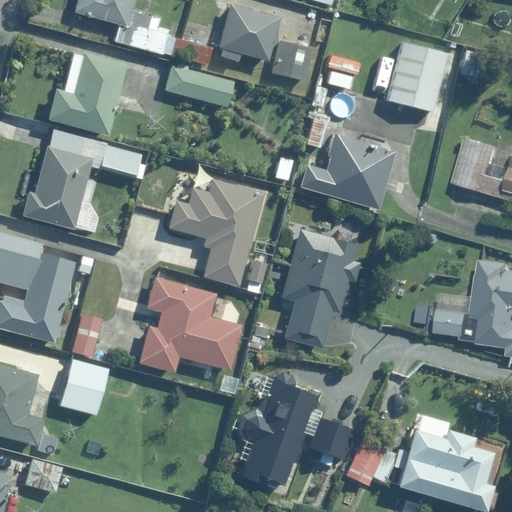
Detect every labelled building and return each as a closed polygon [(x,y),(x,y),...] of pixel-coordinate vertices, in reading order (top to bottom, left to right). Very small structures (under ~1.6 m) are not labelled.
[(129,0),(73,0),(70,15),(115,27),(122,29),(127,12),(129,0)] [(277,19),(227,5),(214,51),(220,52),(218,60),(235,64),(236,57),(265,65),(277,19)] [(122,29),(115,27),(111,43),(159,57),(159,55),(171,58),(176,41),(164,38),(165,33),(154,30),(156,21),(127,12),(122,29)] [(204,68),(208,50),(178,42),(173,59),(204,68)] [(310,52),(277,43),(268,75),(303,84),(310,52)] [(445,54),(400,45),(387,104),(432,114),(445,54)] [(360,59),(331,52),(327,69),(356,76),(360,59)] [(108,139),(124,69),(73,57),(64,96),(55,94),(48,125),(108,139)] [(175,68),(168,92),(226,108),(233,84),(175,68)] [(308,167),(301,189),(375,213),(393,159),(335,140),(325,172),(308,167)] [(470,144),(457,186),(511,202),(511,183),(490,177),(497,153),(470,144)] [(142,157),(104,145),(97,167),(99,168),(141,181),(145,168),(138,166),(142,157)] [(72,231),(86,164),(43,155),(34,199),(26,197),(21,220),(72,231)] [(203,285),(238,292),(258,193),(211,183),(208,197),(192,194),(188,208),(173,205),(168,231),(206,239),(204,251),(210,252),(203,285)] [(354,245),(298,233),(284,300),(292,302),(285,336),(322,344),(329,311),(339,314),(354,245)] [(0,333),(52,346),(70,267),(38,259),(41,247),(0,237),(0,288),(25,295),(22,306),(1,302),(0,307),(0,333)] [(511,265),(483,261),(475,322),(482,323),(479,348),(508,352),(507,359),(511,359),(511,272),(510,273),(511,265)] [(172,375),(177,361),(226,377),(230,368),(241,332),(206,321),(213,299),(154,280),(145,311),(161,316),(156,332),(152,330),(141,365),(172,375)] [(443,297),(437,336),(466,341),(472,302),(443,297)] [(100,321),(78,316),(71,352),(92,357),(100,321)] [(106,370),(70,361),(60,408),(95,417),(106,370)] [(0,441),(35,451),(41,426),(24,422),(36,379),(0,369),(0,441)] [(284,489),(313,398),(291,392),(294,384),(276,379),(263,420),(252,417),(245,440),(253,442),(241,481),(263,488),(264,483),(284,489)] [(348,431),(319,421),(309,449),(338,459),(348,431)] [(414,434),(397,491),(469,511),(486,511),(493,491),(483,488),(493,456),(469,449),(471,443),(443,435),(441,442),(414,434)] [(358,439),(343,478),(366,487),(369,480),(382,485),(395,453),(358,439)] [(61,471),(29,461),(22,483),(54,493),(61,471)]
